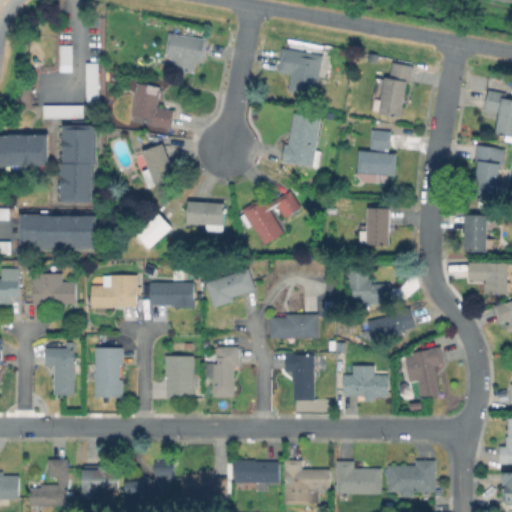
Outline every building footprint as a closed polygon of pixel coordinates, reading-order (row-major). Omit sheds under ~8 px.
[(208,41),(203,64),(197,63),(195,75),(172,70),(174,58),(165,57),(170,33),(208,41)] [(325,56),(318,97),(290,92),(292,76),(278,74),(282,48),(325,56)] [(97,62),(85,62),(85,101),(97,101),(97,62)] [(411,67),(401,118),(370,111),(377,78),(390,81),(394,64),(411,67)] [(174,111),(171,130),(151,126),(152,120),(132,116),(138,85),(161,89),(158,108),(174,111)] [(511,99),(511,137),(496,134),(500,118),(484,114),(489,91),(508,95),(508,99),(511,99)] [(42,104),(42,117),(81,117),(81,105),(42,104)] [(323,120),(316,154),(323,155),(319,171),(282,163),(285,145),(287,145),(293,114),(323,120)] [(92,202),(92,124),(61,124),(61,145),(57,145),(57,162),(60,162),(59,201),(92,202)] [(0,164),(47,165),(47,134),(0,133),(0,164)] [(391,134),(390,153),(402,153),(400,177),(389,176),(388,185),(376,184),(376,176),(355,175),(356,151),(374,152),(375,133),(391,134)] [(178,177),(150,187),(147,179),(148,179),(145,170),(151,168),(144,150),(165,142),(178,177)] [(505,147),(499,201),(471,198),(477,144),(505,147)] [(291,189),(302,206),(285,216),(277,204),(271,208),(285,231),(265,244),(253,224),(248,227),(241,215),(245,212),(243,208),(263,195),(268,203),(291,189)] [(229,204),(228,236),(209,235),(209,225),(190,225),(190,204),(229,204)] [(391,209),(391,248),(361,248),(361,230),(370,230),(371,209),(391,209)] [(96,214),(19,214),(19,246),(96,246),(96,214)] [(175,231),(155,250),(141,236),(161,216),(175,231)] [(498,239),(498,252),(466,252),(467,216),(488,216),(488,239),(498,239)] [(0,251),(10,251),(10,240),(0,239),(0,251)] [(511,283),(510,296),(483,296),(483,283),(469,283),(470,264),(511,264),(511,283)] [(20,267),(20,296),(12,296),(12,302),(0,302),(0,277),(3,277),(3,267),(20,267)] [(393,283),(393,307),(361,306),(361,300),(352,300),(352,291),(348,291),(348,269),(373,269),(373,283),(393,283)] [(236,305),(216,311),(207,284),(250,270),(257,290),(234,297),(236,305)] [(61,272),(61,280),(77,280),(77,302),(61,302),(61,303),(34,302),(34,280),(34,272),(61,272)] [(131,276),(137,276),(137,305),(114,305),(114,306),(92,306),(92,284),(104,284),(104,276),(131,276)] [(195,281),(195,306),(174,307),(174,303),(151,304),(151,277),(160,277),(160,281),(195,281)] [(325,313),(325,298),(335,298),(335,313),(325,313)] [(511,317),(498,320),(495,304),(511,300),(511,317)] [(415,328),(373,337),(369,318),(410,308),(415,328)] [(269,335),(269,315),(285,315),(285,310),(319,312),(318,337),(269,335)] [(74,340),(74,347),(75,347),(75,393),(55,393),(55,365),(47,365),(47,346),(67,347),(67,340),(74,340)] [(240,345),(240,365),(234,365),(235,395),(213,395),(213,376),(207,376),(207,362),(218,362),(218,345),(240,345)] [(124,346),(124,364),(121,364),(121,378),(123,378),(123,396),(96,396),(97,346),(124,346)] [(437,366),(443,396),(423,400),(421,385),(410,386),(405,359),(445,352),(447,364),(437,366)] [(195,354),(195,397),(168,397),(168,375),(166,375),(166,354),(195,354)] [(318,375),(317,403),(294,403),(294,375),(287,375),(287,356),(318,357),(318,375)] [(345,395),(345,375),(389,375),(389,396),(345,395)] [(410,409),(409,401),(421,400),(422,408),(410,409)] [(511,419),(511,465),(501,465),(501,448),(508,448),(508,419),(511,419)] [(69,457),(70,483),(68,483),(68,488),(69,488),(70,503),(42,504),(42,503),(32,503),(32,486),(43,486),(43,483),(59,482),(59,475),(50,475),(50,457),(69,457)] [(280,460),(280,481),(256,481),(256,487),(246,487),(246,481),(236,480),(236,458),(258,459),(258,460),(280,460)] [(176,460),(178,502),(163,503),(162,478),(157,478),(156,461),(176,460)] [(331,472),(331,491),(320,491),(320,505),(303,505),(303,506),(284,506),(284,462),(304,462),(304,471),(331,472)] [(383,469),(383,496),(338,496),(338,463),(354,463),(354,469),(383,469)] [(439,463),(439,493),(416,493),(416,500),(401,500),(401,493),(389,493),(390,463),(439,463)] [(217,467),(217,476),(231,476),(231,501),(184,500),(185,476),(198,476),(198,467),(217,467)] [(21,474),(20,498),(4,498),(4,503),(0,503),(0,469),(5,470),(5,473),(21,474)] [(123,473),(123,493),(102,493),(102,502),(88,502),(88,493),(85,493),(85,472),(123,473)] [(511,472),(511,506),(509,506),(509,495),(503,495),(504,472),(511,472)] [(149,478),(149,503),(129,502),(130,477),(149,478)]
